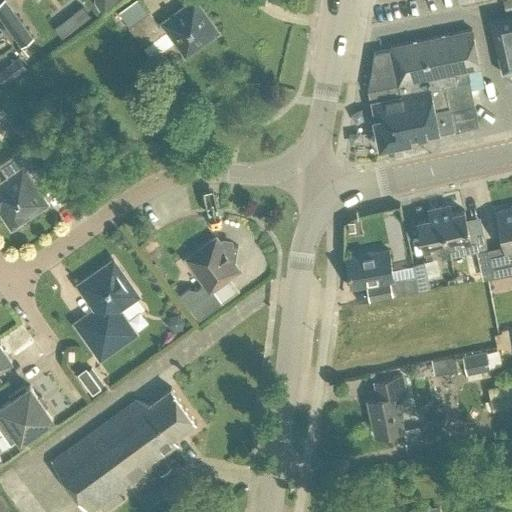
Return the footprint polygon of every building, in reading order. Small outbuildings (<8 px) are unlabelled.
[(196,0),(191,0),(159,23),(149,10),(129,25),(144,46),(167,28),(186,54),(218,30),(196,0)] [(511,0),(503,0),(506,11),(511,9),(511,0)] [(80,22),(72,12),(53,26),(61,37),(80,22)] [(17,14),(4,23),(21,46),(34,37),(17,14)] [(511,16),(496,20),(504,56),(500,57),(503,70),(511,68),(511,16)] [(466,69),(480,66),(472,28),(390,45),(391,48),(374,52),(368,89),(370,89),(376,117),(374,118),(380,146),(410,139),(409,138),(439,131),(477,123),(466,69)] [(0,78),(3,83),(21,70),(14,60),(0,70),(0,78)] [(0,123),(9,136),(19,129),(8,112),(0,117),(0,123)] [(33,182),(46,173),(26,144),(0,161),(0,165),(8,177),(0,182),(0,208),(12,225),(46,202),(33,182)] [(450,203),(439,205),(448,245),(462,242),(464,253),(487,248),(484,236),(471,239),(464,209),(452,212),(450,203)] [(450,255),(448,245),(439,205),(428,208),(430,217),(417,219),(424,251),(439,247),(441,258),(450,255)] [(511,249),(511,206),(495,210),(504,252),(511,249)] [(347,222),(348,232),(355,231),(354,222),(347,222)] [(221,242),(216,235),(186,257),(204,282),(196,288),(189,287),(180,293),(198,318),(222,301),(213,288),(240,268),(235,262),(238,245),(221,242)] [(151,241),(144,247),(149,254),(157,248),(151,241)] [(389,248),(345,256),(351,287),(390,280),(393,295),(417,291),(414,275),(394,279),(389,248)] [(116,307),(136,293),(113,261),(80,284),(97,308),(78,322),(101,355),(133,332),(116,307)] [(423,261),(412,263),(414,275),(417,291),(428,289),(423,261)] [(511,290),(511,279),(509,267),(491,271),(496,295),(511,290)] [(168,324),(174,330),(183,328),(185,319),(179,312),(170,315),(168,324)] [(0,340),(0,366),(12,358),(0,340)] [(486,348),(463,353),(467,373),(490,368),(486,348)] [(457,368),(455,355),(431,360),(434,373),(457,368)] [(86,366),(77,373),(92,393),(101,386),(86,366)] [(399,406),(408,404),(402,375),(374,380),(378,397),(368,399),(375,434),(403,429),(399,406)] [(0,413),(0,428),(1,430),(9,424),(10,425),(43,403),(30,384),(27,387),(24,383),(9,394),(12,397),(0,405),(0,410),(1,412),(0,413)] [(91,511),(98,505),(103,511),(123,498),(118,491),(166,455),(164,452),(178,442),(174,436),(197,419),(172,386),(150,402),(137,397),(52,458),(91,511)] [(53,417),(43,403),(10,425),(9,424),(1,430),(10,443),(19,437),(20,440),(53,417)] [(155,511),(175,497),(164,481),(141,498),(151,511),(155,511)]
